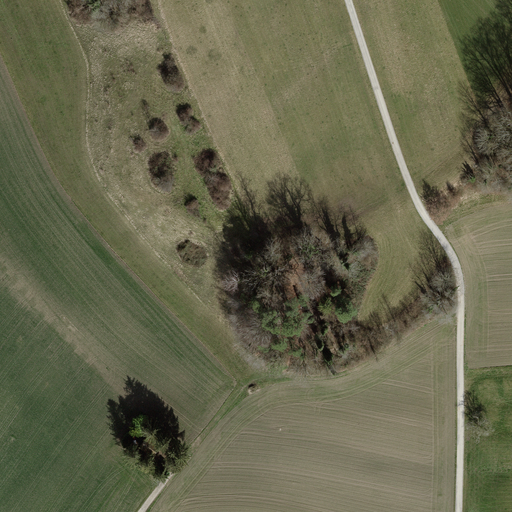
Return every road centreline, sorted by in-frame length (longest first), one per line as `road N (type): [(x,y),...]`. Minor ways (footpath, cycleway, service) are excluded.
road 1 (track): [(459,511),(458,272),(413,193),(348,0)]
road 2 (track): [(278,236),(413,193),(445,175),(511,110)]
road 3 (track): [(249,379),(141,511)]
